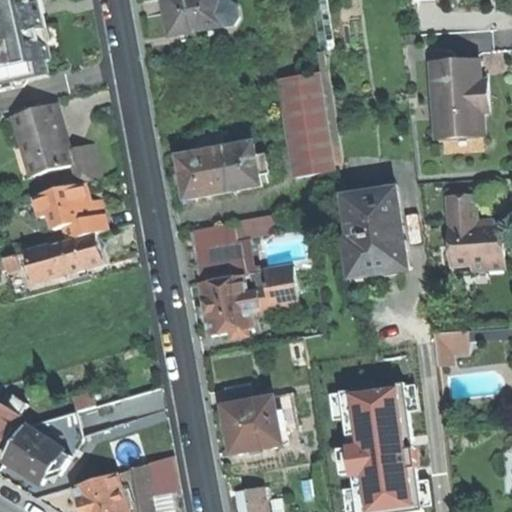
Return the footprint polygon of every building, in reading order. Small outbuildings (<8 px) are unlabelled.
[(0,0),(0,87),(53,75),(50,62),(57,61),(47,16),(43,0),(0,0)] [(163,0),(166,19),(170,37),(224,27),(220,4),(218,0),(163,0)] [(231,2),(220,4),(224,27),(234,26),(240,19),(238,7),(231,2)] [(439,140),(485,138),(483,113),(491,112),(490,82),(481,82),(480,61),(468,61),(458,62),(458,66),(435,67),(439,140)] [(284,81),(298,180),(336,175),(322,76),(284,81)] [(60,106),(17,118),(24,145),(34,142),(43,176),(76,166),(72,153),(67,132),(60,106)] [(224,130),(196,134),(199,155),(227,150),(224,130)] [(485,153),(485,138),(439,140),(440,155),(485,153)] [(33,178),(43,176),(34,142),(24,145),(33,178)] [(257,146),(227,150),(234,192),(263,188),(257,146)] [(94,147),(72,153),(76,166),(81,185),(102,179),(94,147)] [(188,199),(234,192),(227,150),(199,155),(182,157),(186,180),(188,199)] [(349,242),(355,280),(381,276),(404,272),(401,255),(410,254),(400,186),(366,191),(367,197),(347,200),(353,241),(349,242)] [(77,188),(36,199),(42,220),(52,218),(56,232),(66,230),(70,243),(98,235),(111,232),(108,219),(101,221),(97,205),(83,209),(81,201),(77,188)] [(471,267),(503,264),(500,229),(488,229),(477,230),(474,199),(450,200),(455,268),(471,267)] [(196,232),(201,265),(243,257),(237,225),(196,232)] [(102,251),(98,235),(70,243),(56,247),(64,277),(77,273),(93,269),(106,265),(102,251)] [(39,283),(64,277),(56,247),(31,254),(39,283)] [(24,272),(20,257),(3,262),(8,277),(24,272)] [(201,265),(205,288),(247,280),(246,276),(243,257),(201,265)] [(503,272),(503,264),(471,267),(472,274),(503,272)] [(246,276),(247,280),(250,296),(263,294),(266,309),(252,311),(256,329),(252,330),(255,347),(307,338),(295,268),(246,276)] [(95,275),(93,269),(77,273),(78,279),(95,275)] [(382,287),(381,276),(355,280),(357,291),(382,287)] [(210,314),(214,337),(233,333),(248,331),(252,330),(256,329),(252,311),(266,309),(263,294),(250,296),(247,280),(205,288),(210,314)] [(470,341),(511,337),(511,330),(438,336),(440,372),(453,371),(452,354),(471,353),(470,341)] [(249,336),(248,331),(233,333),(234,339),(249,336)] [(418,511),(422,511),(402,378),(335,388),(353,511),(418,511)] [(226,391),(229,408),(256,404),(252,386),(226,391)] [(77,402),(81,414),(100,408),(96,396),(77,402)] [(11,401),(7,408),(23,418),(30,406),(17,398),(13,403),(11,401)] [(229,408),(226,409),(231,434),(234,455),(285,445),(282,431),(290,430),(287,414),(280,415),(277,400),(256,404),(229,408)] [(0,450),(1,451),(23,418),(7,408),(0,403),(0,450)] [(62,419),(67,435),(111,421),(106,406),(100,408),(81,414),(62,419)] [(29,428),(7,462),(26,474),(45,487),(54,472),(67,452),(29,428)] [(75,457),(67,452),(54,472),(62,478),(75,457)] [(136,470),(145,511),(158,511),(148,467),(136,470)] [(85,511),(128,511),(118,476),(78,488),(85,511)] [(268,511),(264,488),(248,491),(252,511),(268,511)] [(239,493),(242,511),(252,511),(248,491),(239,493)]
